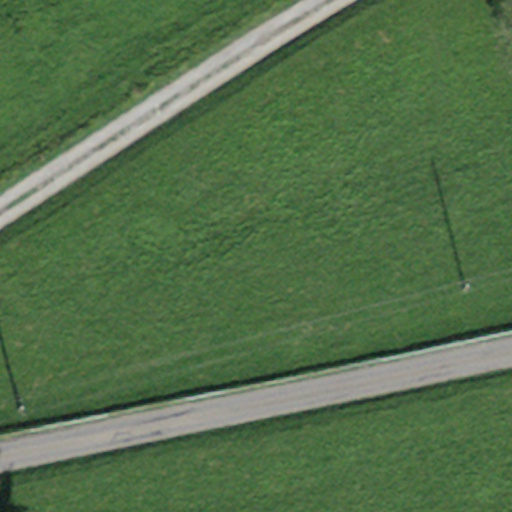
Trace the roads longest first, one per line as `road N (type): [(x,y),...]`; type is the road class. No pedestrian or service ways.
road 1 (residential): [(0,456),(511,350)]
road 2 (track): [(329,0),(0,211)]
